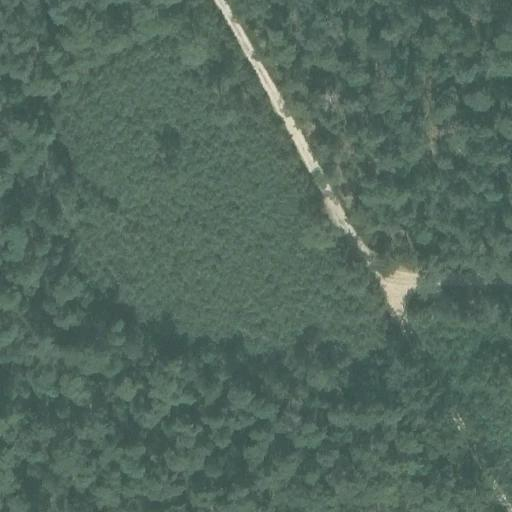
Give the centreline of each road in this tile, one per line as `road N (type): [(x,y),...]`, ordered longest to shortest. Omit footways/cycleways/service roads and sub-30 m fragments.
road 1 (track): [(223,0),(511,511)]
road 2 (track): [(385,285),(511,286)]
